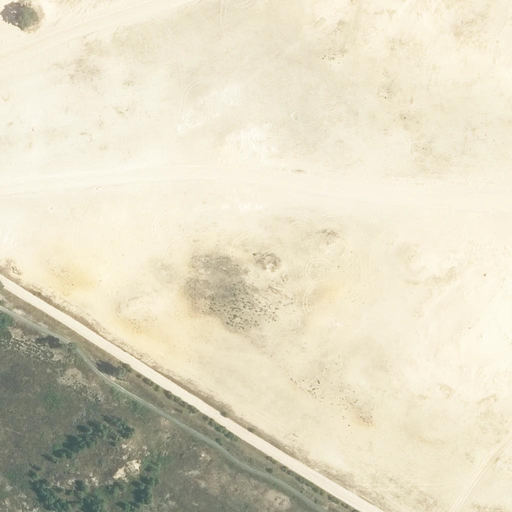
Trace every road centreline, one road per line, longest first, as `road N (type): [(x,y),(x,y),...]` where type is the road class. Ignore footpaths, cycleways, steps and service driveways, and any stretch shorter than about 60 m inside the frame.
road 1 (track): [(511,201),(435,201),(232,171),(0,190)]
road 2 (track): [(0,280),(370,511)]
road 3 (track): [(171,0),(0,61)]
